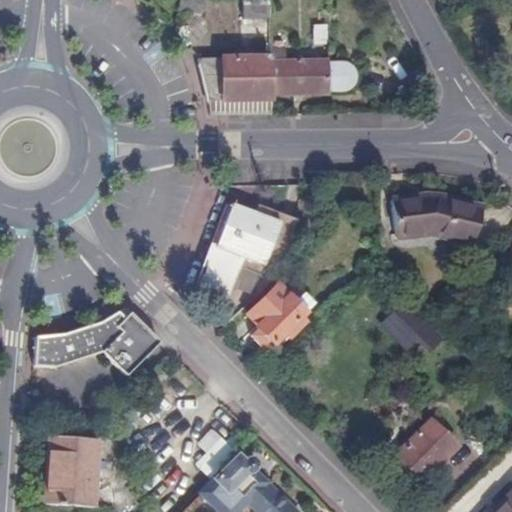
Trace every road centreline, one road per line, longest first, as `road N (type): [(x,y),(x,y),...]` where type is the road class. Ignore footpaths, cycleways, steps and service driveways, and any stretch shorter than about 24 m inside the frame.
road 1 (residential): [(61,203),(357,511)]
road 2 (tertiary): [(90,151),(428,146)]
road 3 (tertiary): [(0,492),(14,288),(29,212)]
road 4 (residential): [(468,107),(411,0)]
